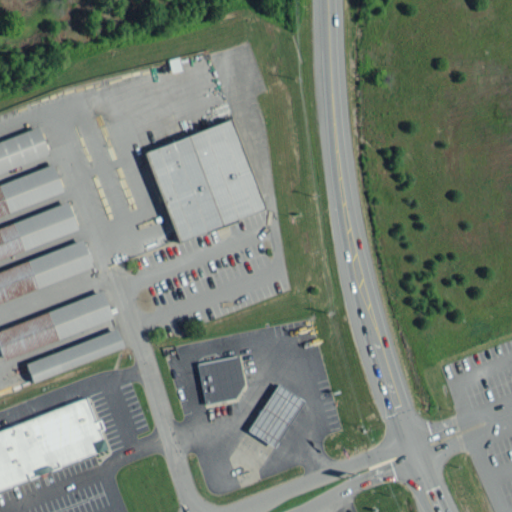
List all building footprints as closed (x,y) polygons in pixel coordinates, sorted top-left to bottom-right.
[(263,210),(231,119),(145,149),(176,240),(263,210)] [(0,170),(47,155),(38,127),(0,139),(0,170)] [(0,183),(0,214),(62,192),(52,164),(0,183)] [(0,225),(0,256),(76,231),(67,203),(0,225)] [(0,300),(91,268),(81,240),(0,269),(0,300)] [(112,320),(102,292),(0,326),(0,351),(2,357),(112,320)] [(123,348),(116,329),(24,361),(30,380),(123,348)] [(196,363),(204,404),(243,396),(235,355),(196,363)] [(246,430),(274,447),(303,399),(275,383),(246,430)] [(0,485),(106,452),(99,429),(102,428),(99,418),(93,420),(87,400),(0,427),(0,485)]
